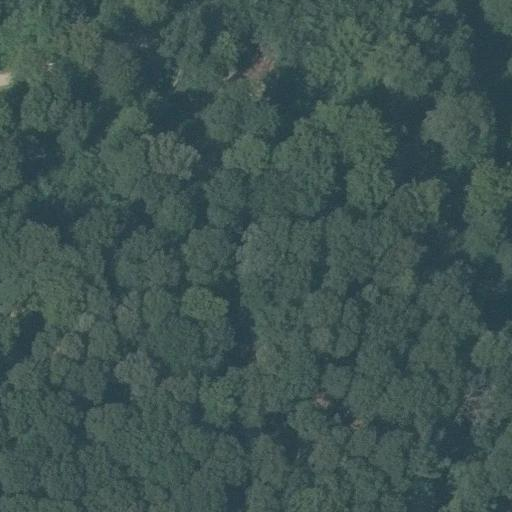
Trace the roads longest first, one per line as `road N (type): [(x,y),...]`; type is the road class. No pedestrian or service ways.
road 1 (track): [(436,0),(452,29),(511,263)]
road 2 (track): [(0,78),(254,0)]
